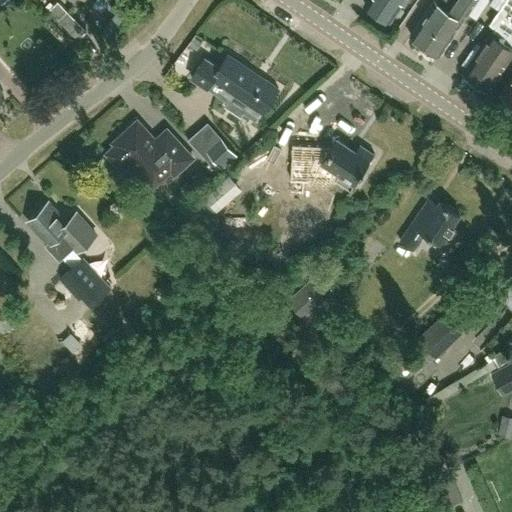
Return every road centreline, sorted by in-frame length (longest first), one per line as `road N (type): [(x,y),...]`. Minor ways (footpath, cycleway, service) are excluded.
road 1 (tertiary): [(511,150),(282,0)]
road 2 (unclassified): [(0,171),(125,73),(189,0)]
